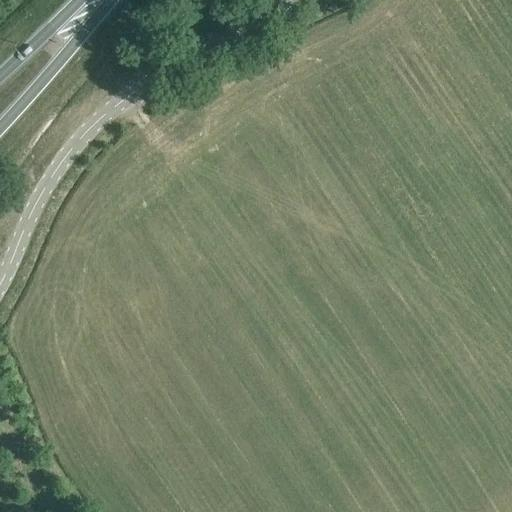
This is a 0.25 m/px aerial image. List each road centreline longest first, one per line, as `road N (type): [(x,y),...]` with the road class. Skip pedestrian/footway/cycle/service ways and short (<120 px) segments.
road 1 (unclassified): [(0,282),(37,199),(88,128),(155,77),(290,0)]
road 2 (primary): [(0,126),(109,0)]
